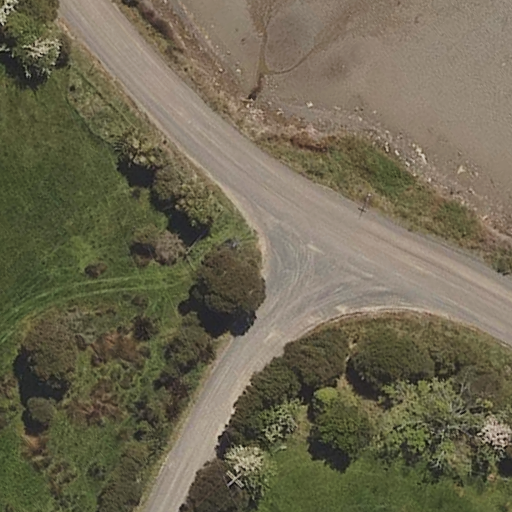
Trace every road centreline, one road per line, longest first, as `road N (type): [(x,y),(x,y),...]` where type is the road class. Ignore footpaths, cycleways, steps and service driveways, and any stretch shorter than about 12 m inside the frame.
road 1 (residential): [(327,219),(216,405),(167,511)]
road 2 (unclassified): [(327,219),(210,134),(81,0)]
road 3 (unclassified): [(511,313),(327,219)]
